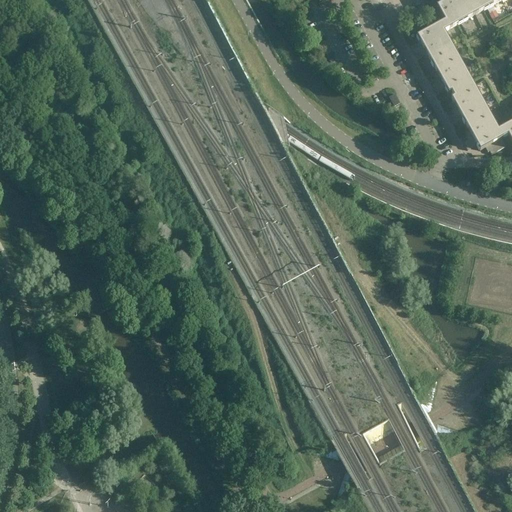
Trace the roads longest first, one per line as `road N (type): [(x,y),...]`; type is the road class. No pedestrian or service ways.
road 1 (residential): [(238,0),(304,106),(363,153),(433,184)]
road 2 (residential): [(460,163),(394,33),(395,0)]
road 3 (unclassified): [(0,489),(9,432),(0,326)]
